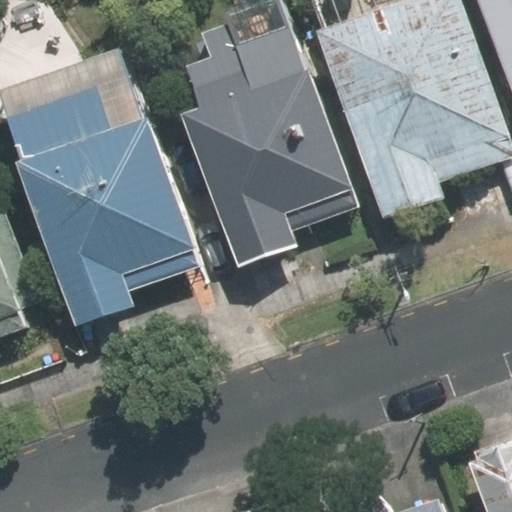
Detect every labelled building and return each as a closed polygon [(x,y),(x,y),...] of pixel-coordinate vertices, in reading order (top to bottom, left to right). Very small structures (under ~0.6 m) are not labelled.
[(448,0),(325,45),(390,226),(447,205),(441,186),(511,160),(511,133),(463,0),(448,0)] [(511,0),(486,0),(511,72),(511,0)] [(243,62),(234,37),(210,45),(219,71),(196,79),(211,121),(190,129),(242,275),(300,254),(293,235),(360,211),(315,84),(309,87),(301,63),(265,76),(259,57),(243,62)] [(155,129),(129,57),(11,100),(37,173),(31,175),(89,335),(140,316),(134,300),(201,275),(195,260),(203,257),(155,129)] [(0,348),(48,331),(0,199),(0,348)] [(511,511),(511,460),(484,471),(498,511),(511,511)]
